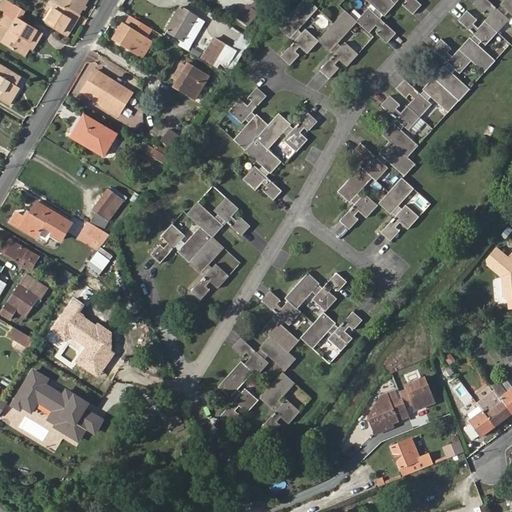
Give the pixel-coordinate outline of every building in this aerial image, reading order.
[(81,15),(58,2),(54,0),(51,7),(56,11),(47,25),(64,34),(72,20),(77,23),(81,15)] [(90,0),(58,0),(58,2),(81,15),(90,0)] [(263,7),(255,0),(250,7),(258,13),(263,7)] [(318,8),(309,0),(302,0),(279,26),(292,37),(293,35),(297,39),(281,56),(291,64),(300,54),(296,51),(301,46),(307,52),(319,40),(306,28),(301,33),(298,30),(318,8)] [(368,0),(377,8),(374,12),(370,7),(358,20),(370,31),(377,24),(381,28),(378,32),(388,41),(396,32),(380,16),(383,13),(385,15),(396,3),(392,0),(368,0)] [(392,0),(396,3),(398,0),(406,0),(403,4),(413,13),(422,3),(418,0),(392,0)] [(510,11),(511,13),(511,0),(502,0),(500,3),(503,5),(500,8),(489,0),(476,0),(474,3),(484,12),(487,8),(492,12),(486,20),(500,32),(511,20),(506,15),(510,11)] [(24,11),(8,2),(3,11),(9,14),(3,24),(12,30),(4,44),(24,56),(31,44),(36,47),(44,34),(22,21),(19,19),(24,11)] [(250,7),(248,5),(238,17),(249,24),(258,13),(250,7)] [(181,7),(167,32),(183,42),(197,17),(181,7)] [(474,61),(485,71),(497,59),(480,44),(483,40),(488,44),(500,32),(486,20),(479,27),(474,22),(478,18),(468,9),(459,19),(476,35),(473,38),(471,36),(460,48),(474,61)] [(358,20),(346,10),(334,22),(319,40),(331,51),(333,49),(336,52),(321,69),(331,77),(340,67),(336,64),(340,59),(348,66),(359,53),(346,41),(341,46),(338,43),(358,20)] [(27,13),(24,11),(19,19),(22,21),(27,13)] [(150,28),(129,15),(124,24),(118,34),(115,33),(110,41),(135,54),(150,28)] [(205,22),(197,17),(184,40),(192,45),(205,22)] [(72,20),(64,34),(68,37),(77,23),(72,20)] [(121,22),(115,33),(118,34),(124,24),(121,22)] [(155,31),(150,28),(135,54),(141,57),(155,31)] [(252,40),(242,33),(231,48),(235,50),(242,54),(252,40)] [(213,37),(203,54),(224,68),(235,50),(231,48),(213,37)] [(458,68),(463,73),(474,61),(460,48),(453,55),(448,51),(452,47),(442,38),(433,47),(451,63),(447,66),(445,64),(434,76),(448,89),(460,99),(471,87),(454,72),(458,68)] [(31,44),(24,56),(26,58),(31,50),(34,51),(36,47),(31,44)] [(0,64),(0,91),(2,93),(0,95),(0,101),(9,106),(17,91),(14,90),(16,86),(21,77),(0,64)] [(178,80),(176,83),(174,86),(195,99),(208,76),(187,64),(185,67),(181,64),(173,78),(178,80)] [(94,70),(92,74),(106,82),(108,79),(94,70)] [(81,93),(101,105),(110,110),(116,101),(120,104),(128,92),(108,79),(106,82),(92,74),(81,93)] [(429,100),(432,97),(449,111),(460,99),(448,89),(434,76),(424,88),(426,90),(423,94),(406,78),(397,88),(407,96),(410,93),(415,97),(409,105),(422,117),(434,105),(429,100)] [(249,105),(241,98),(229,111),(243,123),(247,118),(250,121),(235,139),(246,150),(257,137),(269,124),(258,113),(256,116),(252,113),(267,95),(258,87),(249,98),(252,101),(249,105)] [(110,110),(101,105),(100,108),(116,118),(131,93),(128,92),(120,104),(116,101),(110,110)] [(407,125),(411,129),(422,117),(409,105),(402,112),(397,107),(401,103),(391,95),(382,104),(398,119),(399,120),(396,123),(394,121),(383,133),(390,140),(391,140),(409,156),(420,144),(403,129),(407,125)] [(292,124),(280,112),(269,124),(257,137),(269,148),(285,132),(288,135),(284,140),(297,151),(309,139),(301,132),(306,127),(310,130),(318,121),(309,112),(294,129),(290,126),(292,124)] [(84,116),(71,138),(103,158),(116,136),(84,116)] [(169,128),(161,140),(173,149),(181,137),(169,128)] [(257,137),(246,150),(264,166),(261,169),(256,165),(244,178),(257,190),(264,182),(268,186),(265,190),(275,200),(283,190),(267,175),(270,171),(272,173),(283,161),(269,148),(257,137)] [(385,164),(389,160),(406,176),(417,163),(409,156),(391,140),(390,140),(391,140),(380,152),(382,154),(379,157),(362,142),(354,152),(363,160),(367,156),(372,161),(366,168),(374,176),(379,181),(390,169),(385,164)] [(285,142),(279,146),(287,157),(293,153),(285,142)] [(156,150),(150,146),(147,152),(160,160),(163,154),(156,150)] [(159,146),(156,150),(163,154),(167,156),(169,153),(159,146)] [(380,202),(368,191),(363,196),(360,193),(374,176),(366,168),(362,165),(339,190),(351,201),(353,199),(357,203),(342,220),(351,228),(360,219),(356,215),(360,210),(368,217),(381,203),(380,202)] [(405,208),(401,204),(416,187),(403,176),(380,202),(381,203),(392,213),(395,211),(398,214),(383,231),(392,239),(401,230),(397,226),(402,221),(409,228),(422,214),(409,203),(405,208)] [(109,221),(124,201),(108,189),(93,210),(96,212),(109,221)] [(240,208),(226,196),(215,208),(220,213),(217,217),(199,201),(189,213),(202,226),(214,237),(225,225),(223,223),(226,220),(243,235),(251,225),(242,216),(238,220),(233,216),(240,208)] [(37,216),(31,212),(29,211),(19,227),(31,234),(33,229),(40,234),(44,226),(53,232),(52,234),(61,240),(71,224),(37,203),(33,209),(39,212),(37,216)] [(11,222),(19,227),(25,217),(16,212),(11,222)] [(102,231),(109,221),(96,212),(90,224),(102,231)] [(188,234),(175,222),(162,236),(170,243),(165,248),(161,244),(153,254),(162,262),(178,246),(181,249),(179,251),(191,262),(214,237),(202,226),(187,242),(183,238),(188,234)] [(100,242),(105,233),(102,231),(90,224),(88,223),(83,231),(100,242)] [(37,239),(40,234),(33,229),(31,234),(37,239)] [(100,242),(83,231),(79,239),(98,251),(109,235),(105,233),(100,242)] [(214,237),(191,262),(203,273),(204,271),(208,274),(193,291),(202,299),(211,289),(207,286),(212,281),(219,288),(232,274),(219,263),(215,268),(211,264),(226,247),(214,237)] [(10,240),(6,246),(12,249),(15,243),(10,240)] [(12,249),(6,246),(3,253),(32,270),(39,258),(30,253),(15,243),(12,249)] [(500,280),(502,299),(506,302),(507,302),(511,301),(511,254),(506,261),(494,251),(484,262),(485,269),(500,280)] [(59,273),(53,282),(65,289),(70,281),(73,282),(76,276),(64,268),(60,274),(59,273)] [(310,271),(286,297),(290,300),(299,309),(314,292),(318,296),(314,301),(325,311),(326,312),(339,298),(331,291),(335,286),(340,290),(348,281),(338,272),(323,288),(320,285),(322,283),(310,271)] [(19,285),(1,314),(11,320),(17,310),(26,316),(45,286),(26,275),(20,285),(19,285)] [(264,300),(281,315),(278,319),(275,317),(264,329),(272,335),(290,352),(301,339),(285,324),(288,321),(293,325),(304,313),(290,300),(283,308),(279,304),(283,300),(272,290),(264,300)] [(84,305),(73,298),(51,331),(65,340),(69,335),(86,347),(76,362),(99,378),(116,354),(111,351),(112,332),(97,322),(95,325),(78,314),(84,305)] [(364,319),(355,311),(340,327),(339,327),(336,324),(338,322),(326,312),(325,311),(302,337),(315,348),(330,331),(334,335),(329,340),(342,351),(355,337),(347,330),(351,325),(355,329),(364,319)] [(30,338),(14,328),(9,336),(26,346),(30,338)] [(253,356),(247,363),(256,372),(261,376),(271,364),(266,360),(270,356),(286,371),(298,358),(290,352),(272,335),(261,347),(264,349),(260,353),(243,338),(235,347),(245,356),(248,352),(253,356)] [(243,360),(220,386),(232,397),(235,395),(238,398),(223,415),(232,424),(241,414),(237,410),(242,405),(249,412),(262,398),(262,397),(261,397),(249,387),(245,392),(241,388),(256,372),(247,363),(243,360)] [(32,366),(8,404),(20,411),(22,407),(31,413),(37,403),(50,411),(46,418),(54,423),(52,426),(78,442),(96,414),(85,407),(88,401),(66,387),(62,393),(46,383),(49,377),(32,366)] [(282,399),(297,383),(286,372),(285,371),(262,397),(262,398),(274,408),(276,406),(279,409),(279,410),(264,426),(274,434),(283,425),(279,421),(283,416),(291,423),(303,409),(291,398),(286,403),(282,399)] [(511,385),(506,377),(498,382),(505,393),(511,388),(511,385)] [(413,403),(416,410),(435,402),(425,378),(406,385),(408,390),(401,392),(403,399),(406,406),(413,403)] [(503,400),(511,411),(511,388),(505,393),(498,382),(496,380),(491,383),(498,392),(501,397),(503,400)] [(382,396),(370,417),(372,422),(376,421),(377,424),(373,425),(376,433),(394,426),(393,423),(399,420),(398,419),(409,415),(406,406),(403,399),(399,401),(395,391),(382,396)] [(498,392),(479,406),(480,407),(493,426),(511,412),(511,411),(503,400),(501,397),(498,393),(498,392)] [(479,436),(493,426),(480,407),(469,415),(471,419),(468,421),(471,424),(464,429),(473,440),(479,436)] [(400,478),(430,466),(425,454),(418,457),(410,438),(405,440),(389,447),(400,478)] [(459,439),(441,446),(446,458),(464,451),(459,439)] [(248,492),(251,501),(265,496),(262,487),(248,492)]
